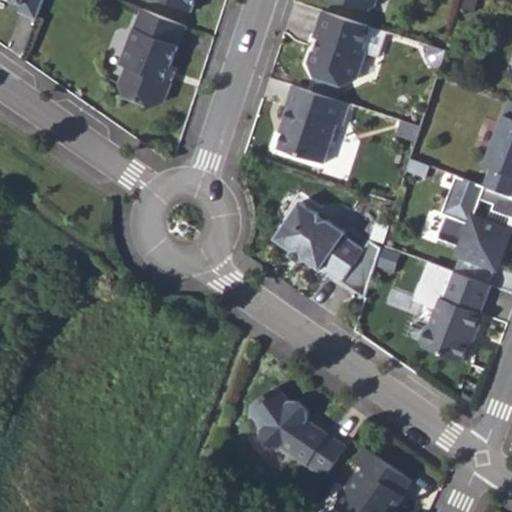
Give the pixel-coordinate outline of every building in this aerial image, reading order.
[(21,0),(19,8),(37,14),(42,0),(21,0)] [(163,0),(190,11),(194,0),(163,0)] [(338,0),(369,10),(370,8),(374,6),(376,0),(338,0)] [(185,25),(141,7),(119,62),(126,65),(119,82),(124,94),(151,105),(163,100),(171,81),(164,78),(185,25)] [(370,25),(322,10),(311,37),(315,39),(319,40),(315,51),(311,53),(308,62),(316,77),(341,86),(356,78),(364,53),(362,48),(370,25)] [(319,40),(315,39),(311,53),(315,51),(319,40)] [(350,103),(292,84),(285,106),(287,106),(282,121),(286,122),(283,131),(278,147),(324,162),(337,122),(343,124),(350,103)] [(511,100),(508,99),(484,164),(490,167),(511,175),(511,100)] [(429,165),(410,158),(406,170),(424,177),(429,165)] [(511,191),(511,175),(490,167),(482,185),(510,196),(511,191)] [(460,177),(456,175),(450,189),(455,191),(460,177)] [(482,185),(460,177),(455,191),(450,189),(441,212),(446,214),(437,237),(461,246),(458,253),(496,267),(510,230),(473,216),(480,198),(493,203),(491,209),(511,217),(511,196),(510,196),(482,185)] [(299,200),(274,237),(292,250),(294,247),(302,252),(300,256),(319,269),(320,266),(340,281),(364,297),(380,248),(369,240),(363,248),(343,234),(344,232),(326,219),(324,222),(316,217),(318,213),(299,200)] [(318,213),(316,217),(324,222),(326,219),(318,213)] [(292,250),(289,254),(297,260),(300,256),(302,252),(294,247),(292,250)] [(492,285),(456,271),(445,299),(442,298),(432,324),(427,326),(421,342),(423,346),(463,361),(470,341),(475,330),(478,331),(485,314),(481,312),(492,285)] [(280,445),(324,476),(345,446),(306,419),(307,418),(307,411),(297,400),(290,400),(289,402),(280,389),(273,388),(252,403),(250,410),(263,428),(261,430),(261,437),(271,447),(278,447),(280,445)] [(402,494),(412,480),(364,446),(354,461),(363,467),(336,506),(344,511),(387,511),(389,510),(392,511),(393,511),(405,496),(402,494)]
